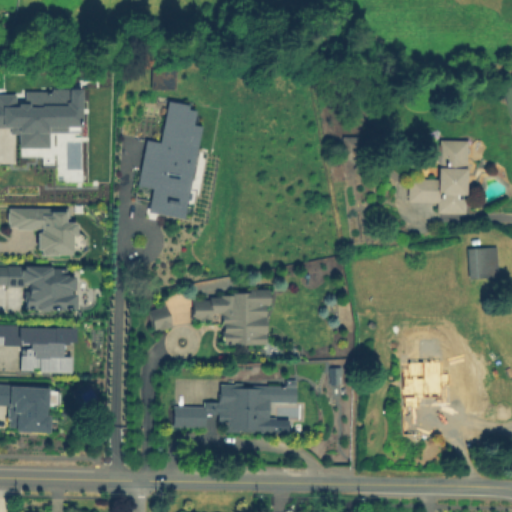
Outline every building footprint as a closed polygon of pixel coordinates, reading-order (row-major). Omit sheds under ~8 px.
[(152,89),(152,63),(175,63),(175,90),(152,89)] [(0,92),(14,92),(14,105),(15,105),(15,102),(22,102),(22,90),(44,90),(44,93),(48,93),(51,90),(51,87),(78,87),(78,131),(46,131),(46,147),(15,147),(15,133),(8,133),(8,126),(0,126),(0,92)] [(169,103),(191,107),(190,111),(199,113),(196,127),(204,129),(185,220),(150,212),(154,190),(138,187),(147,141),(161,145),(169,103)] [(342,159),(342,137),(357,137),(356,159),(342,159)] [(407,201),(408,178),(437,179),(438,163),(420,163),(421,145),(438,146),(438,140),(468,141),(467,213),(438,214),(438,204),(407,201)] [(65,207),(65,220),(68,220),(68,222),(72,222),(72,233),(68,233),(68,253),(54,252),(54,254),(36,253),(36,252),(37,252),(37,250),(36,250),(36,248),(33,248),(34,231),(37,231),(37,228),(13,228),(13,225),(6,225),(6,221),(4,221),(5,211),(6,211),(6,207),(65,207)] [(469,278),(467,250),(495,248),(497,277),(469,278)] [(21,264),(21,266),(21,264),(47,265),(47,267),(63,267),(63,273),(64,273),(64,275),(71,275),(70,288),(66,288),(66,292),(71,293),(71,307),(58,307),(58,309),(52,308),(52,307),(46,307),(46,308),(42,308),(42,310),(34,309),(34,308),(25,307),(25,308),(21,308),(21,299),(20,299),(20,290),(24,290),(24,283),(20,283),(20,285),(3,285),(3,283),(0,283),(0,265),(3,266),(3,264),(21,264)] [(195,301),(231,301),(231,295),(251,295),(251,292),(271,292),(271,308),(266,308),(267,347),(223,347),(223,315),(214,315),(214,323),(195,323),(195,301)] [(149,313),(166,308),(172,328),(155,333),(149,313)] [(71,327),(70,340),(64,339),(64,343),(58,343),(58,355),(67,355),(66,371),(35,370),(35,367),(29,367),(29,369),(16,369),(17,344),(0,343),(0,323),(13,324),(13,325),(71,327)] [(420,408),(419,398),(402,398),(401,370),(410,370),(409,362),(417,362),(417,360),(441,360),(441,369),(448,369),(448,384),(443,384),(443,408),(420,408)] [(175,407),(205,408),(206,404),(220,404),(221,385),(286,388),(285,382),(297,382),(296,404),(270,404),(270,420),(276,420),(276,434),(225,433),(225,424),(218,425),(218,416),(206,416),(206,429),(174,428),(175,407)] [(11,385),(24,386),(24,383),(45,384),(44,406),(42,406),(42,414),(46,415),(45,430),(12,429),(12,425),(5,425),(5,417),(4,417),(5,405),(6,405),(6,404),(0,403),(0,383),(11,384),(11,385)] [(402,415),(421,415),(422,434),(402,435),(402,415)]
